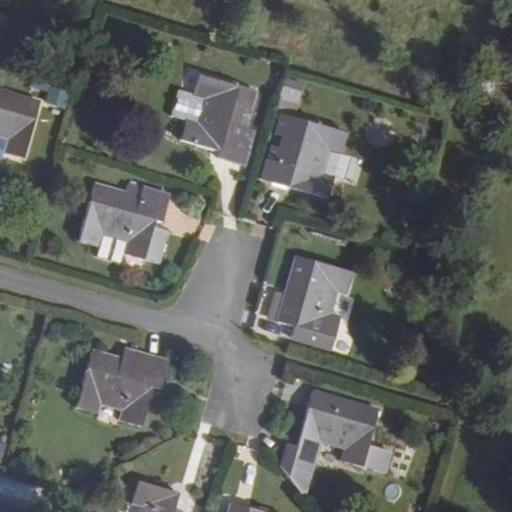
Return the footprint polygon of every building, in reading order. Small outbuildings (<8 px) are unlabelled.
[(261,89),(275,93),(283,64),(267,60),(262,76),(265,77),(261,89)] [(251,132),(244,129),(253,93),(201,77),(195,97),(202,99),(196,123),(188,121),(182,142),(220,153),(218,161),(241,166),(251,132)] [(297,104),(302,84),(284,79),(278,99),(297,104)] [(492,101),(492,81),(476,80),(474,100),(492,101)] [(64,108),(68,93),(50,88),(46,103),(64,108)] [(0,141),(4,143),(2,152),(23,158),(39,103),(0,91),(0,141)] [(272,147),(262,180),(325,199),(331,177),(341,180),(347,158),(338,155),(344,134),(282,115),(276,135),(283,137),(279,148),(272,147)] [(126,186),(124,194),(93,186),(78,240),(97,246),(99,246),(101,237),(125,245),(123,253),(157,263),(166,231),(152,227),(154,220),(161,222),(168,196),(142,188),(142,190),(126,186)] [(123,253),(125,245),(101,237),(99,246),(97,246),(96,250),(98,251),(97,255),(123,264),(125,259),(123,258),(124,254),(123,253)] [(344,294),(350,273),(296,257),(278,323),(294,327),(291,338),(328,349),(337,317),(329,315),(336,291),(344,294)] [(442,301),(445,286),(433,283),(430,298),(442,301)] [(124,350),(120,361),(90,353),(75,406),(95,412),(98,404),(123,410),(121,419),(139,424),(150,387),(159,389),(166,362),(124,350)] [(321,445),(342,450),(339,459),(385,472),(390,454),(366,447),(375,411),(313,392),(296,448),(285,445),(279,467),(305,500),(309,484),(321,445)] [(342,450),(321,445),(309,484),(317,485),(326,458),(338,461),(339,459),(342,450)] [(139,511),(171,511),(177,494),(139,482),(134,503),(142,506),(139,511)] [(259,511),(230,503),(227,511),(259,511)]
